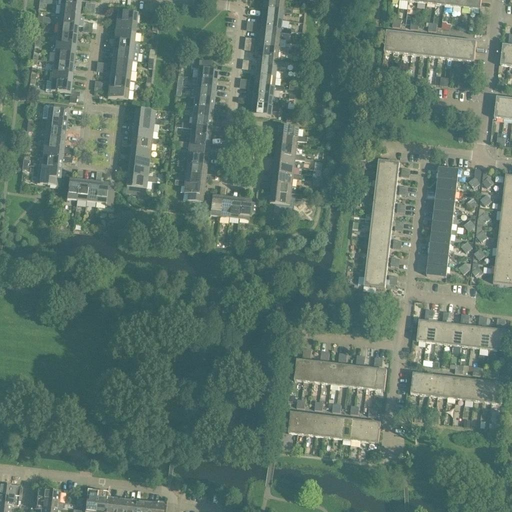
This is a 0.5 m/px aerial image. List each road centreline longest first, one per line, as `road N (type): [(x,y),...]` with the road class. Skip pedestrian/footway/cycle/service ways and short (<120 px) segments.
road 1 (residential): [(169,511),(160,489),(28,475)]
road 2 (residential): [(89,107),(82,166),(112,169),(119,111)]
road 3 (residential): [(409,295),(423,148)]
road 4 (residential): [(229,123),(262,127),(255,188),(222,184)]
